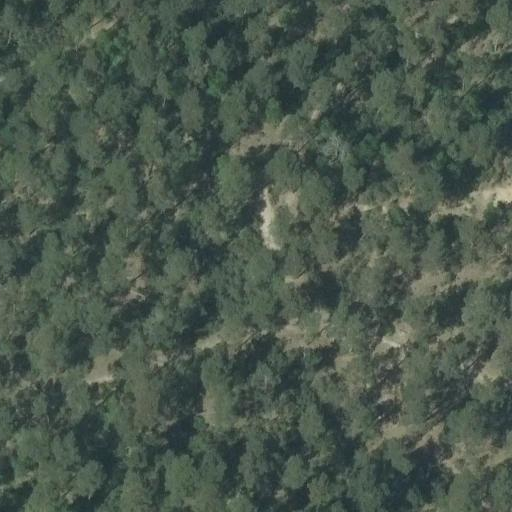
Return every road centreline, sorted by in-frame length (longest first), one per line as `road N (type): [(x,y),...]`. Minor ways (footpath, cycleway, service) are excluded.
road 1 (track): [(0,406),(266,337),(343,377),(479,380),(511,392)]
road 2 (track): [(126,0),(0,107)]
